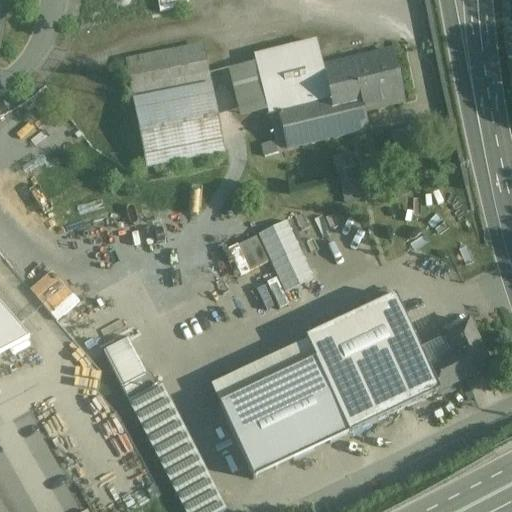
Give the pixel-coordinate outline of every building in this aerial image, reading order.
[(391,53),(322,69),(316,44),(253,59),(269,122),(271,122),(278,154),(369,133),(365,114),(404,105),(391,53)] [(204,56),(127,71),(132,100),(159,95),(157,87),(209,77),(204,56)] [(210,88),(133,103),(146,171),(224,155),(210,88)] [(350,156),(335,159),(341,185),(357,183),(350,156)] [(283,294),(315,281),(290,223),(231,248),(241,270),(268,259),(283,294)] [(0,307),(0,355),(29,341),(0,307)] [(329,351),(378,327),(372,311),(321,335),(329,351)] [(447,342),(421,354),(423,357),(439,393),(491,369),(469,322),(444,334),(447,342)] [(349,436),(439,393),(423,357),(398,368),(378,327),(329,351),(314,358),(316,361),(349,436)] [(184,511),(222,511),(139,335),(108,349),(184,511)] [(314,358),(329,351),(321,335),(306,342),(307,343),(314,358)] [(219,406),(316,361),(314,358),(307,343),(211,388),(219,406)] [(316,361),(219,406),(253,480),(349,436),(316,361)]
